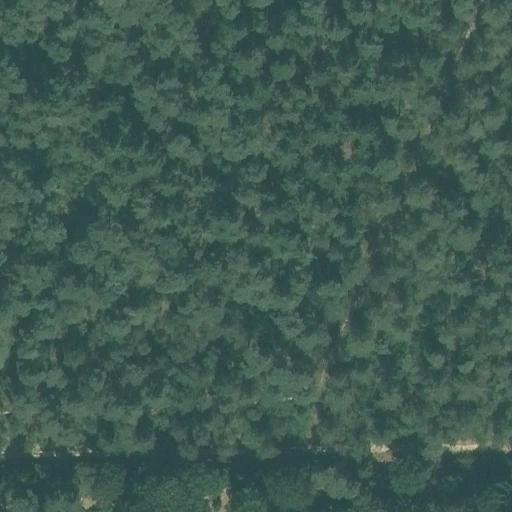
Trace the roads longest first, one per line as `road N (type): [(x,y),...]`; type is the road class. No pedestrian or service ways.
road 1 (track): [(477,0),(306,389)]
road 2 (track): [(0,455),(285,451),(300,443),(306,389)]
road 3 (track): [(300,443),(511,440)]
